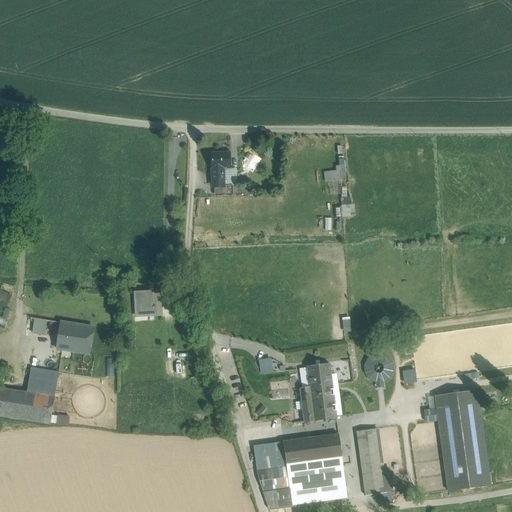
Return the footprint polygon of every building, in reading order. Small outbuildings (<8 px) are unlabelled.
[(244,158),(249,162),(253,156),(248,152),(244,158)] [(229,154),(211,154),(212,169),(223,169),(230,169),(229,154)] [(223,180),(224,186),(231,186),(237,186),(236,168),(230,169),(223,169),(223,180)] [(223,169),(212,169),(212,180),(223,180),(223,169)] [(328,172),(330,181),(339,180),(338,171),(328,172)] [(224,186),(215,186),(215,196),(231,196),(231,186),(224,186)] [(341,206),(351,206),(351,196),(341,197),(341,206)] [(351,206),(341,206),(342,218),(355,217),(354,205),(351,206)] [(11,296),(0,291),(0,298),(9,302),(11,296)] [(154,294),(144,295),(143,298),(136,298),(136,316),(155,314),(156,316),(159,315),(158,312),(159,312),(158,306),(154,306),(154,294)] [(9,302),(0,298),(0,305),(6,308),(9,302)] [(344,332),(351,331),(350,317),(343,317),(344,332)] [(44,335),(48,321),(35,318),(31,332),(44,335)] [(93,328),(61,323),(57,349),(62,350),(89,354),(93,328)] [(365,356),(367,381),(376,381),(376,388),(385,387),(384,380),(393,380),(392,354),(365,356)] [(260,373),(273,372),(272,357),(259,358),(260,373)] [(328,365),(306,368),(309,389),(331,385),(328,365)] [(46,372),(31,369),(27,393),(55,397),(58,374),(46,372)] [(336,418),(331,385),(309,389),(313,421),(336,418)] [(27,393),(0,388),(0,417),(50,425),(55,397),(27,393)] [(309,389),(299,390),(303,423),(313,421),(309,389)] [(478,392),(435,398),(448,491),(491,485),(478,392)] [(57,415),(57,424),(68,424),(69,415),(57,415)] [(374,431),(356,434),(365,498),(383,495),(374,431)] [(339,435),(283,442),(286,466),(342,459),(339,435)] [(283,442),(253,447),(256,470),(286,466),(283,442)] [(286,466),(256,470),(268,509),(347,499),(342,459),(286,466)]
